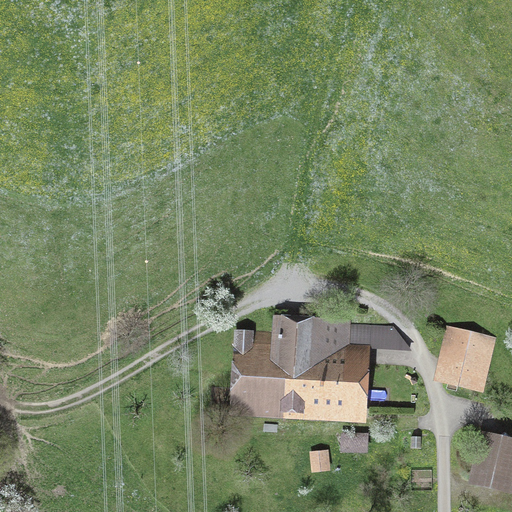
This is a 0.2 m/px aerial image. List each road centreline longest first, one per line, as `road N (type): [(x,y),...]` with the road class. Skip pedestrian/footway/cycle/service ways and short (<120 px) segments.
road 1 (track): [(444,511),(441,422),(422,354),(399,320),(347,291),(268,295),(55,406),(0,402)]
road 2 (track): [(344,0),(288,289)]
